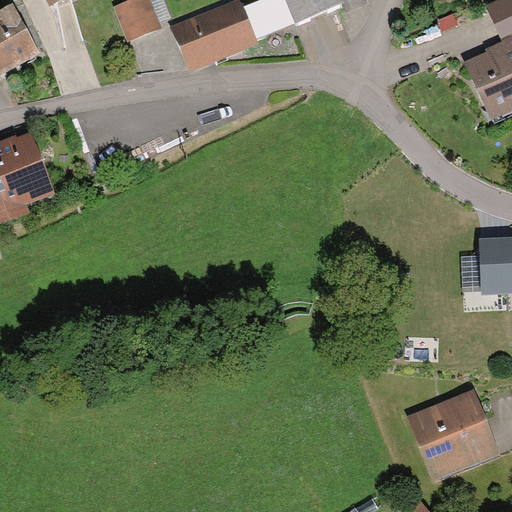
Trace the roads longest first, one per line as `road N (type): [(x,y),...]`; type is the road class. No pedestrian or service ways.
road 1 (residential): [(0,121),(278,72),(330,72),(360,83)]
road 2 (residential): [(511,204),(471,190),(434,164),(360,83)]
